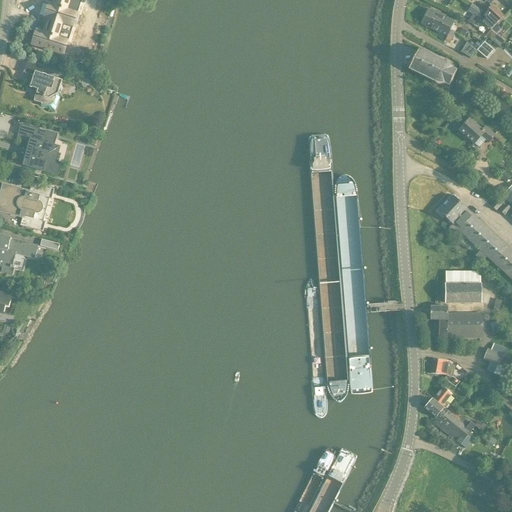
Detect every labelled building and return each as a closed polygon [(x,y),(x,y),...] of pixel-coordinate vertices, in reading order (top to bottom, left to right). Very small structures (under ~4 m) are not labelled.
[(40,32),(36,45),(63,54),(64,54),(65,53),(63,53),(67,41),(58,37),(62,23),(72,26),(76,13),(71,11),(74,1),(79,3),(79,0),(54,0),(54,1),(56,1),(54,6),(49,4),(45,18),(49,19),(44,33),(40,32)] [(472,4),(468,10),(473,14),(478,18),(483,12),(477,8),(472,4)] [(487,15),(481,21),(488,27),(491,30),(492,29),(496,24),(502,18),(503,16),(492,6),(485,13),(487,15)] [(421,24),(430,28),(433,22),(437,13),(428,9),(421,24)] [(433,22),(430,28),(438,32),(445,17),(437,13),(433,22)] [(442,24),(438,32),(447,36),(446,38),(451,41),(452,38),(455,32),(450,29),(452,25),(454,21),(445,17),(442,24)] [(491,30),(486,35),(491,40),(496,35),(495,34),(501,28),(498,26),(496,24),(492,29),(491,30)] [(459,27),(456,33),(463,37),(466,31),(459,27)] [(468,41),(463,47),(465,49),(463,51),(473,60),(479,52),(478,51),(477,50),(481,45),(478,41),(473,46),(469,43),(468,41)] [(488,46),(481,54),(488,59),(494,52),(488,46)] [(410,67),(409,69),(409,70),(435,83),(434,84),(436,84),(445,85),(449,87),(456,71),(453,69),(447,62),(446,61),(446,62),(419,49),(418,52),(417,52),(414,59),(410,66),(410,67)] [(27,61),(23,73),(33,76),(30,87),(37,90),(34,101),(42,104),(41,107),(55,111),(60,97),(57,96),(58,94),(61,95),(63,88),(60,87),(62,80),(42,74),(44,66),(27,61)] [(488,143),(495,136),(485,127),(482,131),(469,119),(459,130),(474,144),(481,136),(488,143)] [(22,125),(18,136),(30,139),(23,166),(52,174),(57,175),(60,164),(56,163),(60,147),(54,145),(43,142),(43,140),(43,138),(41,137),(39,136),(38,135),(38,134),(40,129),(22,125)] [(52,200),(54,189),(32,183),(29,193),(11,188),(11,186),(2,184),(0,193),(0,212),(4,213),(4,211),(23,216),(20,226),(43,232),(46,222),(41,221),(47,199),(52,200)] [(511,186),(503,197),(511,205),(511,204),(511,186)] [(438,211),(445,218),(451,212),(452,213),(461,203),(453,196),(438,211)] [(496,211),(503,203),(498,199),(491,206),(496,211)] [(467,209),(461,203),(452,213),(451,212),(445,218),(452,225),(449,228),(449,229),(454,234),(455,234),(459,230),(511,280),(511,251),(467,209)] [(505,215),(510,209),(505,204),(499,210),(505,215)] [(35,259),(38,246),(11,239),(11,238),(0,234),(0,267),(2,268),(1,272),(12,275),(15,266),(13,266),(16,254),(35,259)] [(40,246),(58,251),(59,245),(42,240),(40,246)] [(446,303),(480,303),(480,284),(480,272),(446,272),(446,284),(445,284),(446,303)] [(0,312),(3,314),(5,307),(9,307),(11,297),(0,294),(0,312)] [(447,307),(430,307),(430,320),(439,320),(438,338),(447,338),(483,338),(483,314),(448,314),(447,307)] [(497,321),(489,324),(492,332),(500,330),(501,329),(498,321),(497,321)] [(505,368),(510,355),(504,353),(505,349),(493,344),(491,350),(487,349),(483,360),(489,362),(486,371),(499,376),(503,367),(505,368)] [(433,360),(430,374),(445,375),(444,379),(454,387),(460,383),(446,372),(448,362),(433,360)] [(457,390),(466,396),(471,388),(463,382),(457,390)] [(443,388),(432,399),(441,406),(444,409),(448,404),(445,402),(451,395),(443,388)] [(466,436),(471,431),(475,426),(461,417),(450,408),(447,412),(441,406),(432,399),(425,408),(435,418),(431,422),(456,442),(465,449),(472,441),(466,436)]
